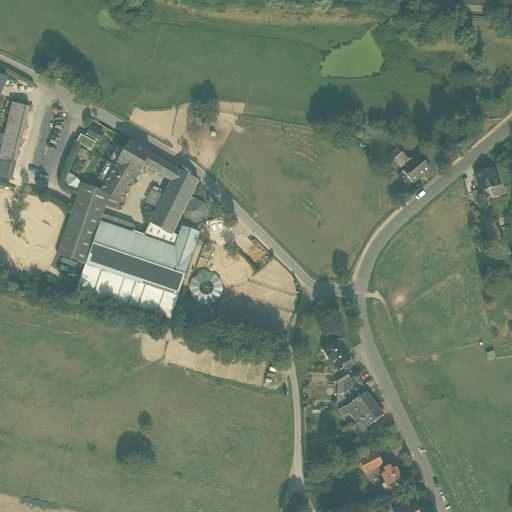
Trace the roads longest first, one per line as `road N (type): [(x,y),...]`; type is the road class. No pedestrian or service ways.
road 1 (residential): [(0,59),(193,168),(313,286),(358,288)]
road 2 (residential): [(447,511),(363,330),(358,288)]
road 3 (track): [(282,511),(296,468),(287,340),(313,286)]
road 4 (unclassified): [(358,288),(389,230),(511,124)]
